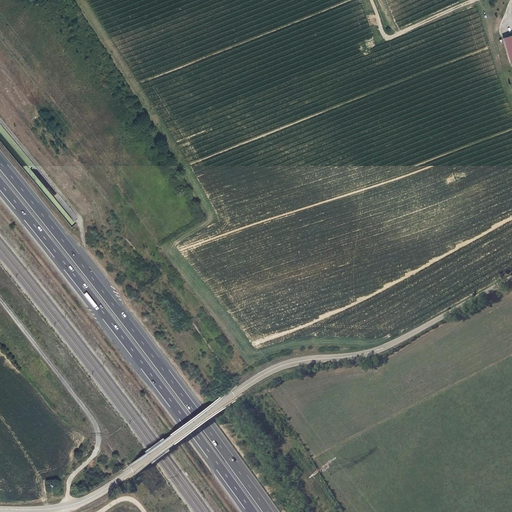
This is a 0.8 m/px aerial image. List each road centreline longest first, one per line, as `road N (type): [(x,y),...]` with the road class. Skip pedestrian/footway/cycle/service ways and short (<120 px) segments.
road 1 (unclassified): [(0,509),(80,503),(268,371),(299,359),(370,354),(511,275)]
road 2 (motorway): [(268,511),(0,162)]
road 3 (motorway): [(0,183),(252,511)]
